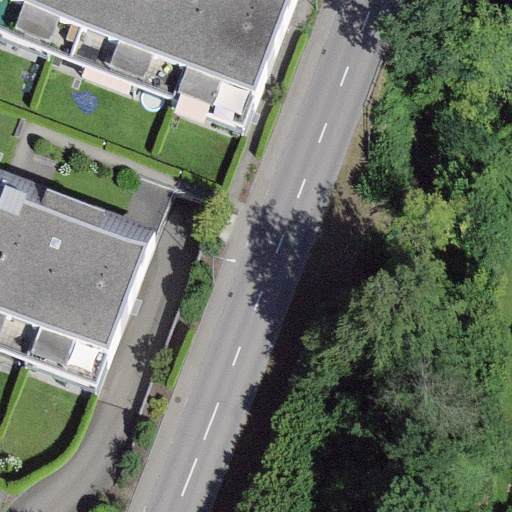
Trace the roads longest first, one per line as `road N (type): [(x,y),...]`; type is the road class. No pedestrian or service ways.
road 1 (tertiary): [(374,0),(176,511)]
road 2 (residential): [(196,215),(152,359),(122,422),(47,511)]
